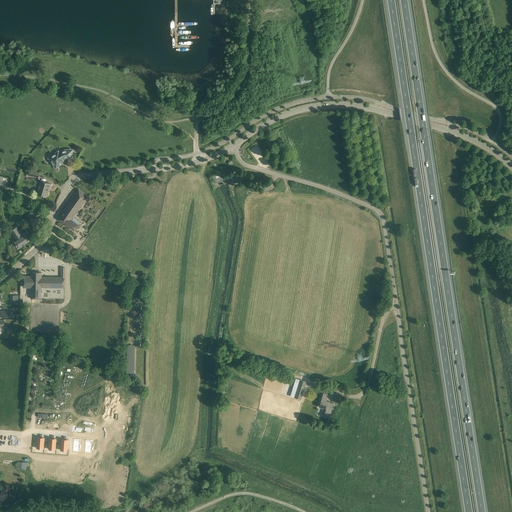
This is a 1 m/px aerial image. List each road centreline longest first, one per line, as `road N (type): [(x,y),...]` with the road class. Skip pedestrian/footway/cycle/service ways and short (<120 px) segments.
road 1 (motorway): [(482,511),(403,0)]
road 2 (motorway): [(390,0),(469,511)]
road 3 (tertiary): [(232,146),(291,112),(360,107),(459,136),(511,169)]
road 4 (unclassified): [(396,309),(379,213),(245,165),(232,146)]
road 5 (unclassified): [(427,511),(396,309)]
road 6 (tertiary): [(0,281),(43,241),(72,181),(123,172)]
road 7 (unclassified): [(334,385),(365,388),(382,316),(396,309)]
